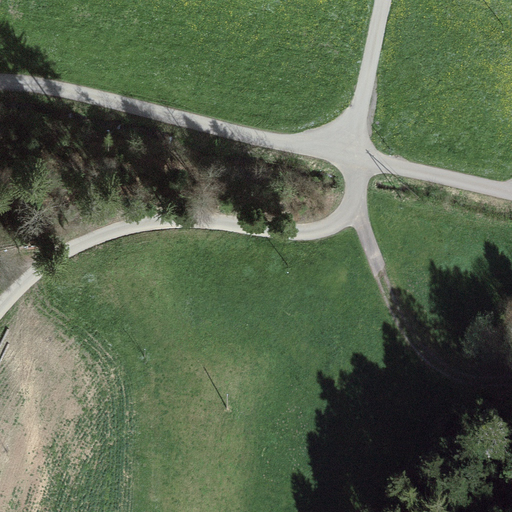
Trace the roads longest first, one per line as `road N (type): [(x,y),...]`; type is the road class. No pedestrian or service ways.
road 1 (track): [(0,307),(63,251),(120,228),(182,219),(295,230),(332,222),(357,205)]
road 2 (track): [(354,157),(365,237),(426,356),(462,374),(511,374)]
road 3 (unclassified): [(0,80),(272,138)]
road 4 (unclassified): [(511,193),(354,157)]
road 5 (unclassified): [(354,157),(382,0)]
